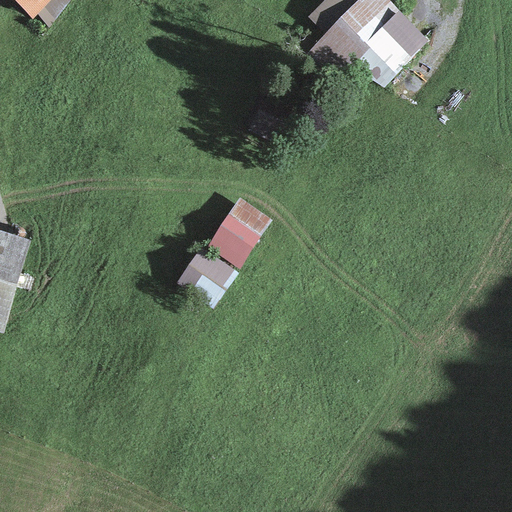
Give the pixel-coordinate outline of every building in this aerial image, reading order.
[(50,24),(68,0),(22,0),(33,11),(35,9),(50,24)] [(333,36),(322,47),(345,70),(351,64),(360,72),(380,84),(422,41),(379,0),(334,0),(316,19),(333,36)] [(337,78),(345,70),(322,47),(314,56),(337,78)] [(306,82),(296,103),(307,109),(318,88),(306,82)] [(270,101),(255,129),(287,145),(302,117),(270,101)] [(241,206),(213,250),(236,265),(256,234),(260,237),(268,224),(241,206)] [(0,244),(0,316),(20,250),(0,244)] [(212,302),(230,276),(203,258),(185,284),(212,302)]
